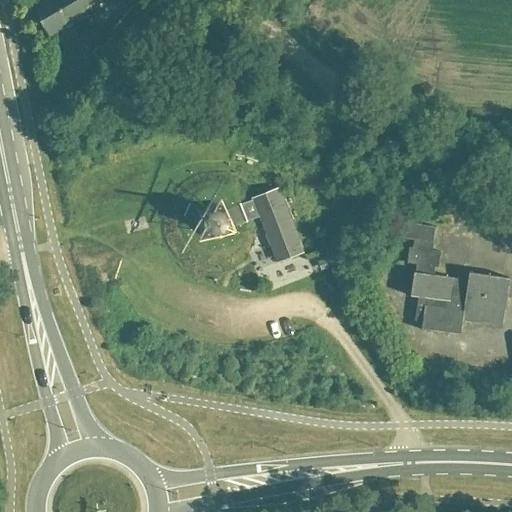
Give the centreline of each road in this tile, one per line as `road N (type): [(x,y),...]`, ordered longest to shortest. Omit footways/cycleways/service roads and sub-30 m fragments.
road 1 (primary): [(511,466),(409,462),(298,474)]
road 2 (primary): [(44,345),(0,144)]
road 3 (primary): [(298,474),(153,481)]
road 4 (primary): [(175,511),(298,474)]
